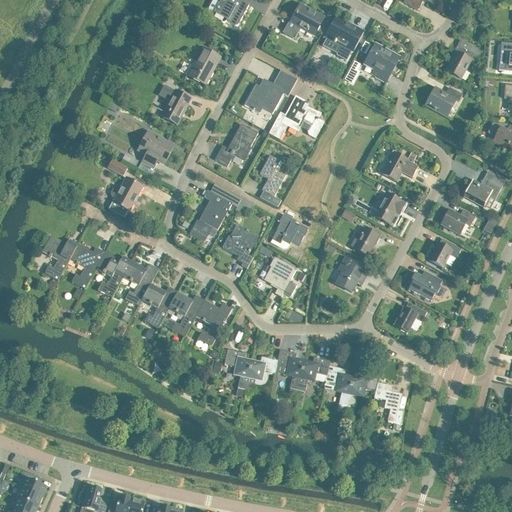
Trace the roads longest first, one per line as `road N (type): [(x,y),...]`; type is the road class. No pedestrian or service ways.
road 1 (residential): [(360,330),(264,327),(230,284),(173,253),(163,237),(200,137),(276,0)]
road 2 (residential): [(360,330),(442,177),(437,150),(405,132),(400,117),(420,40)]
road 3 (residential): [(73,466),(275,511)]
road 4 (unclassified): [(456,378),(511,245)]
road 5 (unclassified): [(418,511),(456,378)]
